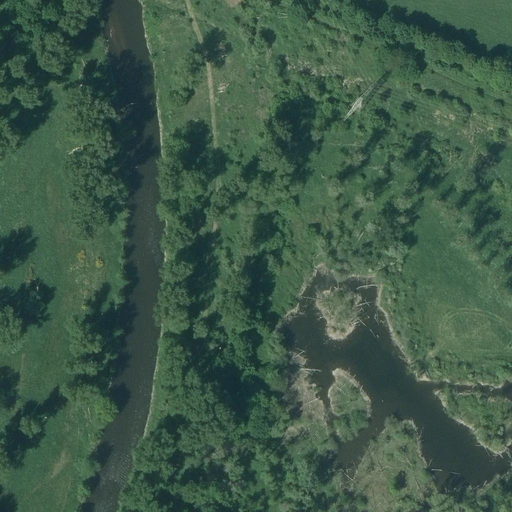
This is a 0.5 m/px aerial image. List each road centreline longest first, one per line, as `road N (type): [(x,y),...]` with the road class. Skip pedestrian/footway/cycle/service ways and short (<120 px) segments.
road 1 (track): [(165,511),(215,286),(207,94),(184,0)]
road 2 (track): [(267,0),(511,111)]
